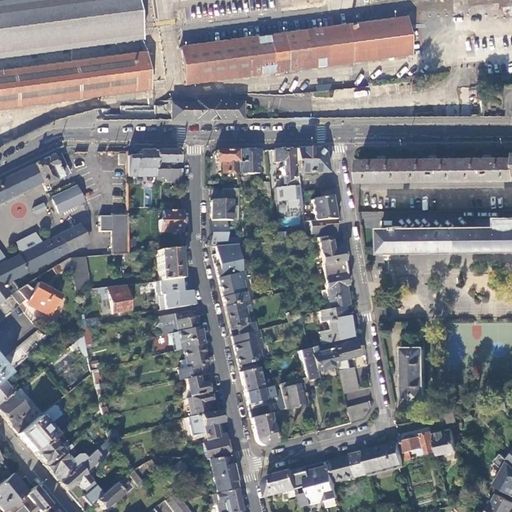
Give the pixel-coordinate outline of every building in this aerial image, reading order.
[(0,59),(140,41),(139,30),(136,9),(135,0),(7,0),(0,1),(0,59)] [(403,17),(402,17),(178,48),(183,85),(408,54),(415,53),(413,42),(412,40),(406,40),(405,36),(403,17)] [(0,70),(0,108),(147,90),(142,52),(0,70)] [(300,83),(293,84),(294,95),(301,94),(300,83)] [(241,121),(241,119),(241,103),(217,103),(216,102),(195,102),(195,103),(170,104),(170,120),(195,120),(194,121),(216,121),(217,120),(241,121)] [(297,173),(326,173),(321,154),(317,148),(294,149),(297,173)] [(245,175),(257,175),(257,162),(259,162),(259,149),(235,150),(236,172),(245,172),(245,175)] [(299,190),(297,173),(294,149),(273,149),(273,162),(281,162),(284,161),(285,165),(281,167),(279,168),(283,174),(287,182),(290,186),(286,188),(291,196),(299,190)] [(236,172),(235,150),(215,150),(215,163),(220,163),(221,178),(236,178),(236,172)] [(154,177),(154,151),(138,151),(138,156),(125,156),(125,176),(154,177)] [(177,151),(154,151),(154,177),(154,179),(163,179),(164,181),(180,181),(180,166),(178,166),(175,166),(175,163),(178,163),(177,151)] [(0,201),(41,182),(46,191),(50,189),(47,183),(61,177),(57,168),(59,167),(60,170),(66,167),(59,152),(17,172),(0,180),(0,302),(9,296),(18,290),(13,283),(12,284),(10,282),(67,252),(60,237),(59,235),(6,262),(0,264),(0,201)] [(360,159),(360,181),(511,179),(511,157),(493,157),(486,158),(438,158),(432,158),(387,159),(381,159),(360,159)] [(70,174),(66,167),(60,170),(59,167),(57,168),(61,177),(62,178),(70,174)] [(270,195),(269,182),(261,182),(261,195),(270,195)] [(74,187),(51,199),(58,213),(82,201),(74,187)] [(335,219),(331,196),(311,200),(314,217),(312,218),(310,216),(303,217),(304,222),(309,221),(333,219),(335,219)] [(230,200),(210,200),(210,220),(225,220),(230,220),(230,200)] [(42,203),(32,209),(34,215),(45,210),(42,203)] [(180,211),(179,203),(165,203),(165,211),(180,211)] [(180,211),(165,211),(162,211),(162,221),(158,221),(158,232),(180,232),(180,211)] [(126,216),(98,217),(98,232),(110,232),(110,237),(127,236),(126,216)] [(511,252),(511,217),(499,218),(499,227),(424,228),(424,226),(420,226),(420,228),(382,229),(382,228),(381,228),(381,253),(511,252)] [(309,221),(310,234),(315,233),(315,238),(316,238),(328,237),(334,237),(333,219),(309,221)] [(210,246),(240,244),(239,238),(226,239),(225,220),(210,220),(210,246)] [(87,242),(78,225),(59,235),(60,237),(67,252),(87,242)] [(123,254),(127,254),(127,236),(110,237),(111,255),(123,254)] [(323,279),(345,275),(341,250),(331,251),(328,237),(316,238),(319,256),(321,266),(323,279)] [(217,278),(221,277),(220,274),(241,270),(236,249),(225,252),(224,245),(214,246),(218,265),(214,266),(217,278)] [(176,250),(155,252),(157,282),(179,280),(176,250)] [(137,261),(136,253),(127,254),(123,254),(124,262),(137,261)] [(90,289),(84,258),(68,259),(74,291),(90,289)] [(221,277),(217,278),(223,306),(247,301),(243,281),(246,280),(243,271),(221,277)] [(347,286),(345,275),(323,279),(330,309),(344,306),(349,305),(345,287),(347,286)] [(180,293),(179,280),(157,282),(153,282),(155,296),(161,295),(163,310),(192,305),(189,291),(180,293)] [(293,290),(291,281),(285,282),(287,292),(293,290)] [(61,297),(37,285),(34,292),(25,286),(18,290),(9,296),(18,306),(24,301),(28,305),(27,305),(50,317),(61,297)] [(124,286),(107,287),(109,296),(108,296),(111,315),(129,311),(124,286)] [(0,321),(18,306),(9,296),(0,302),(0,379),(40,346),(47,340),(38,330),(3,360),(3,359),(0,357),(0,321)] [(247,301),(223,306),(228,328),(236,326),(238,335),(254,331),(252,322),(247,324),(245,313),(251,312),(248,301),(247,301)] [(348,325),(344,306),(330,309),(319,311),(321,321),(326,321),(328,331),(318,333),(321,345),(331,343),(352,338),(349,325),(348,325)] [(182,320),(181,313),(158,317),(159,322),(156,326),(160,329),(162,335),(169,334),(198,328),(195,317),(182,320)] [(97,318),(80,321),(82,328),(89,327),(98,326),(97,318)] [(89,327),(82,328),(85,348),(92,347),(89,327)] [(202,345),(198,328),(169,334),(173,351),(182,349),(202,345)] [(233,336),(230,336),(235,355),(238,354),(239,356),(237,357),(236,359),(238,366),(262,360),(259,350),(262,349),(257,330),(254,331),(238,335),(233,336)] [(364,354),(361,335),(352,338),(331,343),(336,366),(339,380),(347,378),(354,376),(352,368),(348,369),(346,359),(364,354)] [(336,366),(331,343),(321,345),(298,351),(304,378),(305,380),(316,377),(315,371),(336,366)] [(207,366),(202,345),(182,349),(184,360),(179,361),(181,370),(176,371),(177,374),(175,375),(177,380),(179,379),(179,381),(182,380),(184,380),(197,377),(199,377),(197,368),(207,366)] [(424,402),(424,347),(402,347),(403,402),(424,402)] [(364,355),(354,358),(357,368),(367,365),(364,355)] [(256,369),(239,373),(244,394),(268,388),(266,380),(259,382),(256,369)] [(96,370),(90,371),(98,400),(101,399),(96,381),(99,380),(96,370)] [(357,391),(354,376),(347,378),(350,393),(357,391)] [(197,377),(184,380),(187,390),(185,391),(177,393),(178,401),(183,400),(189,398),(208,394),(206,383),(199,384),(197,377)] [(305,383),(305,380),(304,378),(271,387),(275,401),(277,411),(305,404),(300,384),(305,383)] [(347,378),(339,380),(343,394),(350,393),(347,378)] [(0,379),(0,403),(12,394),(0,379)] [(275,401),(271,387),(268,388),(244,394),(247,405),(257,403),(257,405),(275,401)] [(0,414),(10,426),(27,412),(22,406),(26,403),(16,390),(12,394),(0,403),(0,414)] [(210,404),(208,394),(189,398),(191,406),(185,407),(188,418),(193,417),(193,418),(206,415),(204,406),(210,404)] [(101,399),(98,400),(102,419),(107,418),(103,399),(101,399)] [(364,419),(370,410),(368,402),(360,404),(364,419)] [(363,420),(364,419),(360,404),(353,406),(357,422),(363,420)] [(353,406),(346,408),(350,424),(357,422),(353,406)] [(220,424),(218,412),(206,415),(193,418),(193,417),(188,418),(187,418),(191,436),(195,435),(196,439),(203,438),(203,440),(215,437),(213,426),(220,424)] [(267,446),(276,444),(270,423),(279,420),(277,412),(250,419),(255,439),(255,440),(256,441),(256,442),(257,443),(258,444),(259,445),(260,446),(261,446),(262,446),(263,446),(265,446),(267,446)] [(442,416),(444,425),(458,423),(456,413),(442,416)] [(55,437),(38,417),(27,426),(17,435),(33,454),(50,441),(55,437)] [(17,435),(27,426),(22,420),(11,428),(17,435)] [(438,451),(439,455),(458,451),(452,430),(442,432),(442,430),(434,432),(438,451)] [(424,436),(400,442),(404,461),(412,460),(411,452),(418,450),(427,448),(428,454),(438,451),(434,432),(423,434),(424,436)] [(215,437),(203,440),(203,441),(202,441),(203,445),(199,445),(202,461),(207,460),(228,459),(223,436),(215,437)] [(50,441),(33,454),(44,466),(60,452),(66,447),(67,446),(68,446),(65,442),(57,449),(50,441)] [(110,449),(104,442),(95,451),(101,458),(110,449)] [(404,461),(400,442),(364,451),(370,474),(370,475),(405,466),(404,461)] [(86,494),(81,498),(88,507),(95,501),(102,495),(95,486),(94,487),(91,482),(84,474),(101,458),(95,451),(85,460),(78,467),(75,470),(58,483),(66,492),(77,483),(82,490),(83,489),(86,494)] [(370,474),(364,451),(330,460),(335,482),(370,474)] [(60,452),(44,466),(58,483),(75,470),(70,464),(60,452)] [(511,463),(501,454),(494,461),(501,467),(502,473),(500,476),(496,477),(493,483),(511,493),(511,463)] [(78,467),(85,460),(82,456),(75,462),(77,463),(76,464),(78,467)] [(235,488),(228,459),(207,460),(214,493),(235,488)] [(335,482),(330,460),(294,469),(299,488),(309,486),(310,492),(300,494),(303,506),(338,498),(335,482)] [(157,471),(149,461),(142,465),(151,476),(157,471)] [(179,464),(162,477),(169,485),(185,472),(179,464)] [(268,495),(299,488),(294,469),(271,475),(269,476),(267,478),(266,479),(265,481),(265,483),(268,495)] [(129,475),(138,486),(143,482),(135,471),(129,475)] [(27,493),(11,474),(0,483),(0,509),(2,511),(4,511),(15,503),(24,496),(27,493)] [(129,488),(121,479),(102,495),(95,501),(103,510),(129,488)] [(22,511),(15,503),(4,511),(53,511),(54,511),(34,487),(27,493),(24,496),(37,511),(36,511),(23,511),(22,511)] [(240,511),(236,490),(211,496),(213,504),(215,504),(217,511),(240,511)] [(189,511),(175,493),(164,501),(172,511),(189,511)] [(488,511),(510,511),(511,510),(511,500),(499,493),(488,511)]
